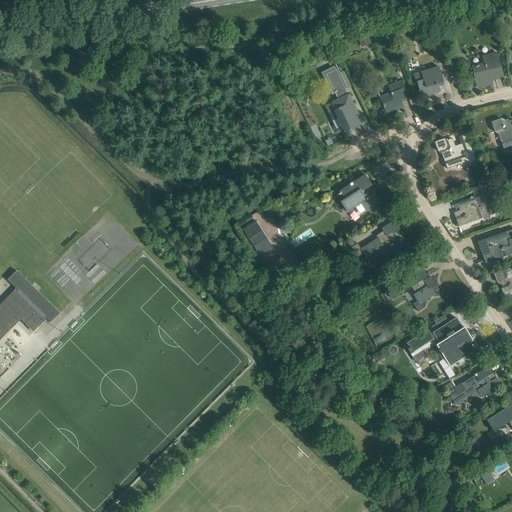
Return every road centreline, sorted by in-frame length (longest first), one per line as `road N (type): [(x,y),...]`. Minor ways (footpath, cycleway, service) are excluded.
road 1 (unclassified): [(511,341),(419,198),(410,169),(417,139),(440,115),(511,93)]
road 2 (primary): [(214,0),(0,32)]
